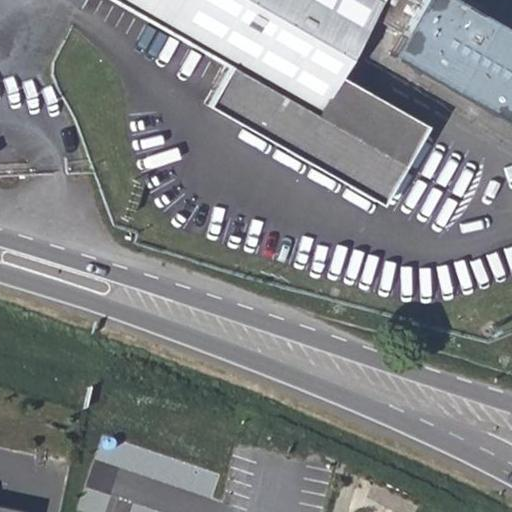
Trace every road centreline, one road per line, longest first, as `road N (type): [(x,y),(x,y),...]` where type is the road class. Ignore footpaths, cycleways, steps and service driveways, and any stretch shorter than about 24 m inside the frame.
road 1 (secondary): [(196,320),(419,413),(511,467)]
road 2 (secondary): [(511,413),(196,320)]
road 3 (secondary): [(196,320),(0,257)]
road 4 (unknown): [(51,511),(59,454),(0,433)]
